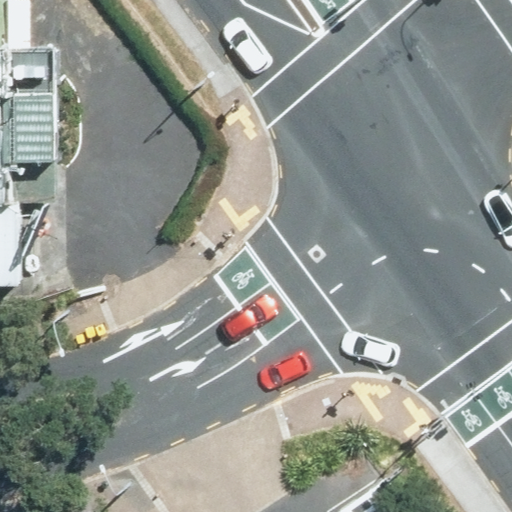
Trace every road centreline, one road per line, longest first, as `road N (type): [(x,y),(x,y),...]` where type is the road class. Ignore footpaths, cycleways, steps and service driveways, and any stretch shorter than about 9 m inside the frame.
road 1 (unknown): [(511,500),(448,425),(371,374),(284,295)]
road 2 (residential): [(181,369),(284,295),(373,201)]
road 3 (primary): [(511,408),(373,201)]
road 4 (primary): [(373,201),(229,0)]
road 5 (residential): [(181,369),(73,462),(0,479)]
road 6 (residential): [(0,392),(181,369)]
road 7 (primary): [(347,0),(431,128)]
road 8 (primary): [(431,128),(511,248)]
